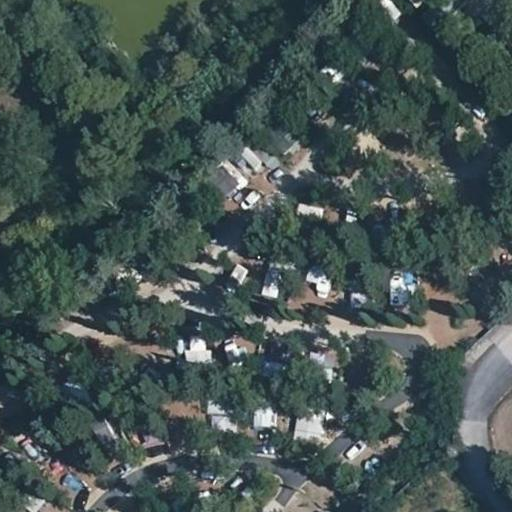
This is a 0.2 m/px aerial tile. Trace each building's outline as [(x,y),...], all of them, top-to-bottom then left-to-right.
[(421,14),(437,31),(470,0),(409,0),(422,13),(421,14)] [(241,163),(266,180),(278,164),(253,147),(241,163)] [(206,354),(207,336),(190,335),(189,352),(206,354)] [(313,350),(315,372),(331,370),(328,349),(313,350)] [(343,382),(363,387),(367,368),(347,363),(343,382)] [(210,397),(209,413),(233,413),(233,397),(210,397)] [(300,415),(301,436),(319,435),(318,414),(300,415)] [(101,459),(125,453),(118,427),(94,433),(101,459)] [(355,462),(374,476),(385,460),(367,446),(355,462)]
